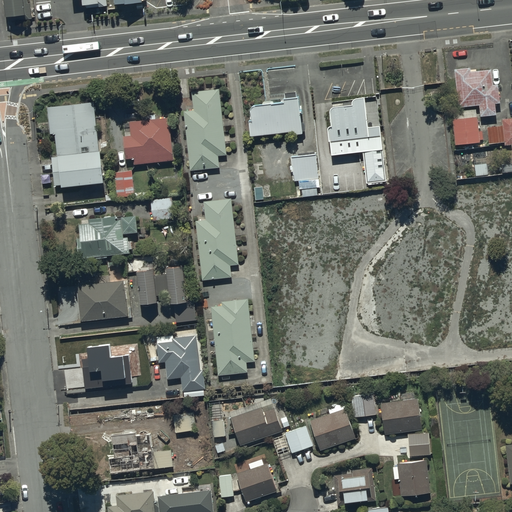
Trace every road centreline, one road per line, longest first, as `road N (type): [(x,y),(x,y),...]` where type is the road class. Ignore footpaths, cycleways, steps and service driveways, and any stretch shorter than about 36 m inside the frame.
road 1 (residential): [(46,511),(1,87)]
road 2 (secondary): [(511,7),(232,39)]
road 3 (secondary): [(232,39),(20,63)]
